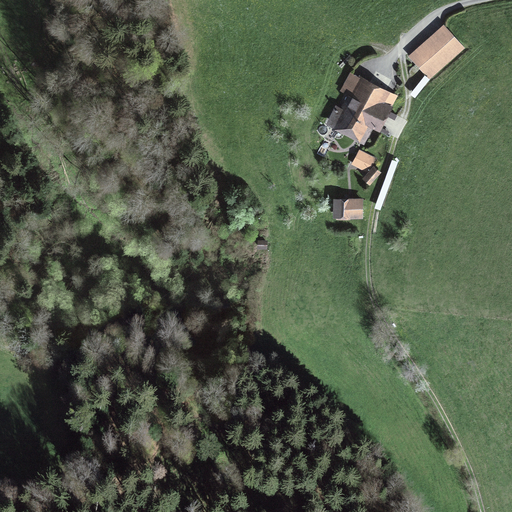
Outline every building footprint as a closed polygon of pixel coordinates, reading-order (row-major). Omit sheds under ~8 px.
[(411,57),(428,76),(460,48),(443,29),(411,57)] [(395,98),(351,74),(334,103),(339,106),(331,120),(361,136),(369,122),(378,128),(395,98)] [(375,159),(360,152),(354,164),(369,172),(375,159)] [(370,184),(380,173),(374,168),(364,179),(370,184)] [(338,216),(349,216),(349,218),(360,218),(360,200),(338,201),(338,216)]
